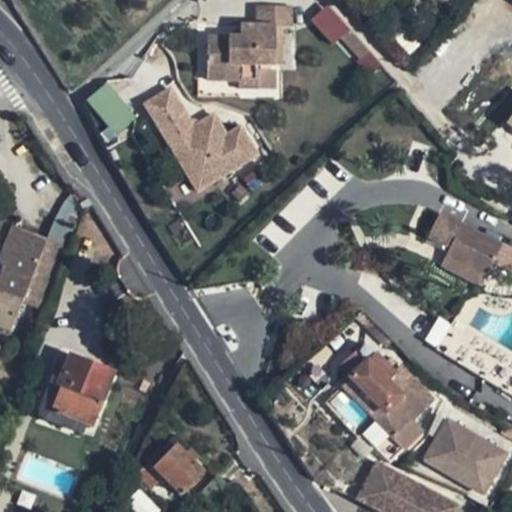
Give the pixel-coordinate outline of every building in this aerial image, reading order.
[(333,43),(350,27),(328,3),(310,19),(333,43)] [(208,80),(239,82),(240,73),(259,73),(259,67),(275,67),(276,29),(292,29),(292,9),(260,8),(260,28),(241,28),(241,37),(208,37),(208,80)] [(240,73),(239,82),(239,89),(259,89),(259,73),(240,73)] [(112,82),(88,95),(109,134),(133,121),(112,82)] [(142,101),(194,193),(260,156),(242,123),(226,132),(214,110),(193,122),(172,84),(142,101)] [(249,191),(243,184),(235,191),(242,197),(249,191)] [(493,261),(502,244),(438,212),(426,234),(449,246),(444,255),(485,276),(493,261)] [(0,329),(10,333),(45,240),(17,229),(0,274),(0,329)] [(511,248),(502,244),(493,261),(511,270),(511,248)] [(485,276),(444,255),(440,264),(481,284),(485,276)] [(511,395),(511,364),(452,328),(437,350),(511,395)] [(364,344),(338,368),(349,380),(385,416),(377,424),(374,421),(360,434),(388,463),(421,432),(411,422),(433,400),(414,380),(407,387),(394,373),(364,344)] [(114,374),(69,356),(61,375),(66,376),(52,411),(87,425),(92,427),(114,374)] [(407,387),(414,380),(400,367),(394,373),(407,387)] [(61,375),(54,372),(39,410),(43,419),(83,435),(87,425),(52,411),(66,376),(61,375)] [(374,421),(377,424),(385,416),(349,380),(342,387),(374,421)] [(485,498),(510,454),(446,416),(421,460),(485,498)] [(198,458),(175,436),(136,475),(150,491),(162,479),(179,496),(202,472),(194,463),(198,458)] [(375,464),(361,494),(400,511),(459,511),(460,511),(460,508),(459,504),(458,501),(456,501),(375,464)] [(211,506),(227,489),(216,478),(200,495),(211,506)] [(361,494),(334,482),(330,491),(357,503),(361,494)] [(400,511),(361,494),(357,503),(377,511),(400,511)]
